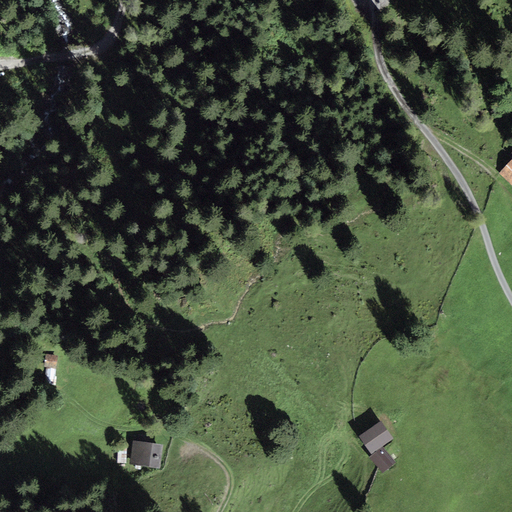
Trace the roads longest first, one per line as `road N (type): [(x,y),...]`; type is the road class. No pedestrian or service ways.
road 1 (unclassified): [(476,211),(378,55),(381,0)]
road 2 (track): [(0,60),(100,45),(126,0)]
